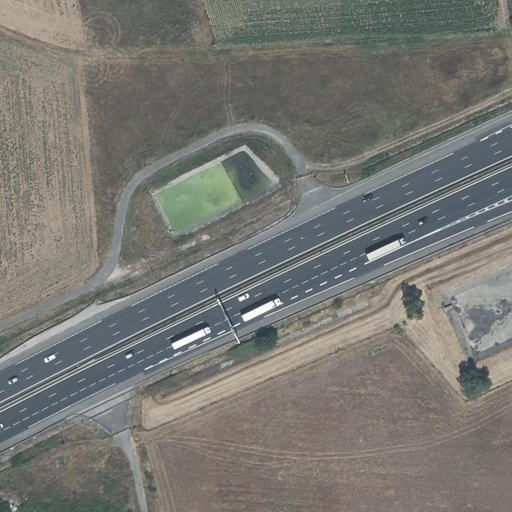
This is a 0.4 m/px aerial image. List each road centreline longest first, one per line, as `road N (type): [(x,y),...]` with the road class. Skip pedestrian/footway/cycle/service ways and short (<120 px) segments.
road 1 (motorway): [(511,140),(0,387)]
road 2 (motorway): [(156,347),(511,180)]
road 3 (motorway): [(156,347),(511,205)]
road 4 (track): [(297,160),(325,166),(358,159),(511,90)]
road 5 (motorway): [(0,425),(156,347)]
